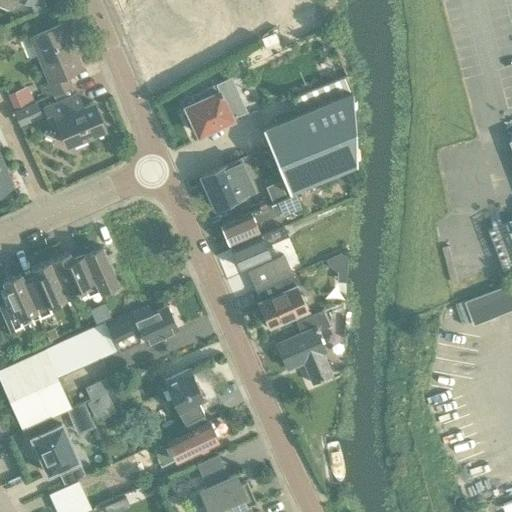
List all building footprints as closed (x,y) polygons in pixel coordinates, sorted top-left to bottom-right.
[(81,69),(80,67),(62,22),(30,35),(49,80),(40,84),(46,97),(71,86),(67,75),(81,69)] [(297,112),(347,91),(341,76),(291,97),(297,112)] [(245,111),(245,110),(230,77),(190,95),(190,96),(193,95),(195,98),(185,103),(186,105),(185,106),(190,117),(187,119),(194,132),(196,131),(197,133),(245,111)] [(297,112),(261,127),(287,191),(355,162),(350,89),(347,91),(297,112)] [(105,129),(93,100),(82,105),(77,93),(43,107),(49,122),(54,120),(65,145),(105,129)] [(13,111),(19,125),(42,116),(36,101),(13,111)] [(505,270),(511,267),(511,137),(511,138),(511,142),(511,218),(489,228),(505,270)] [(0,191),(13,185),(0,155),(0,191)] [(253,189),(244,168),(239,157),(224,164),(200,174),(214,206),(253,189)] [(347,170),(336,175),(340,185),(351,180),(347,170)] [(276,182),(266,186),(272,202),(282,198),(285,197),(279,181),(276,182)] [(249,212),(221,224),(229,243),(258,231),(254,223),(299,203),(295,192),(285,197),(282,198),(272,202),(249,212)] [(288,235),(284,226),(283,224),(260,235),(231,247),(240,268),(269,256),(265,246),(288,235)] [(99,290),(118,282),(102,244),(83,253),(99,290)] [(99,290),(83,253),(72,258),(69,251),(50,259),(66,296),(84,288),(87,295),(99,290)] [(248,269),(256,288),(291,273),(283,254),(248,269)] [(48,304),(66,296),(50,259),(30,268),(33,274),(24,278),(21,271),(19,272),(36,309),(39,317),(51,311),(48,304)] [(18,317),(36,309),(19,272),(1,281),(9,298),(0,302),(0,309),(9,330),(14,328),(14,327),(21,324),(18,317)] [(307,310),(291,273),(256,288),(261,299),(257,301),(269,327),(307,310)] [(146,304),(106,322),(118,350),(144,338),(146,342),(177,328),(166,304),(150,311),(146,304)] [(275,342),(277,346),(287,368),(303,361),(312,382),(331,373),(322,353),(325,352),(316,331),(329,325),(322,309),(295,321),(300,332),(275,342)] [(0,369),(0,380),(22,429),(72,406),(58,376),(99,357),(87,331),(0,369)] [(204,414),(199,402),(203,400),(188,367),(164,378),(184,423),(204,414)] [(106,377),(85,386),(91,399),(111,389),(106,377)] [(124,386),(107,394),(112,405),(129,397),(124,386)] [(164,466),(218,441),(208,420),(152,446),(159,463),(162,462),(164,466)] [(64,481),(84,472),(63,423),(34,436),(34,435),(31,436),(32,439),(33,439),(33,440),(29,441),(36,457),(40,455),(47,470),(46,470),(47,473),(50,472),(50,471),(58,468),(64,481)] [(256,502),(246,480),(240,483),(235,473),(228,476),(218,454),(196,463),(206,486),(199,489),(208,511),(233,511),(249,505),(256,502)] [(78,480),(48,493),(57,511),(82,511),(91,508),(78,480)] [(103,511),(115,511),(121,510),(116,499),(101,506),(103,511)]
